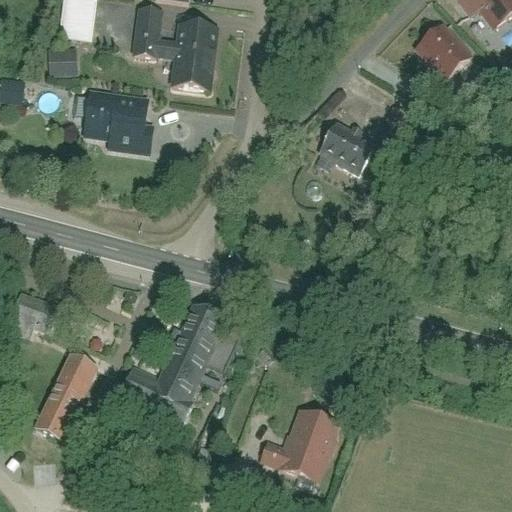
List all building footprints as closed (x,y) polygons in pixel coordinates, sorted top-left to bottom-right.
[(192,0),(161,0),(161,7),(191,12),(192,0)] [(473,26),(482,18),(497,39),(511,28),(511,0),(468,0),(458,8),(473,26)] [(67,5),(61,48),(92,52),(98,9),(67,5)] [(183,35),(180,53),(161,50),(165,22),(142,18),(135,64),(158,68),(159,65),(177,68),(173,100),(212,106),(221,41),(183,35)] [(450,33),(420,59),(446,90),(476,65),(450,33)] [(50,60),(50,88),(81,87),(81,59),(50,60)] [(6,98),(3,114),(23,117),(26,101),(6,98)] [(88,143),(113,147),(112,157),(146,162),(153,119),(126,116),(128,107),(94,102),(88,143)] [(384,142),(399,150),(411,125),(397,118),(384,142)] [(342,128),(321,165),(360,187),(381,149),(342,128)] [(60,313),(18,299),(6,334),(49,348),(60,313)] [(223,326),(193,312),(160,385),(131,372),(115,406),(183,436),(197,405),(189,401),(223,326)] [(96,374),(63,358),(29,431),(63,446),(96,374)] [(339,430),(295,413),(280,450),(263,443),(255,462),(276,471),(273,478),(313,494),(339,430)]
